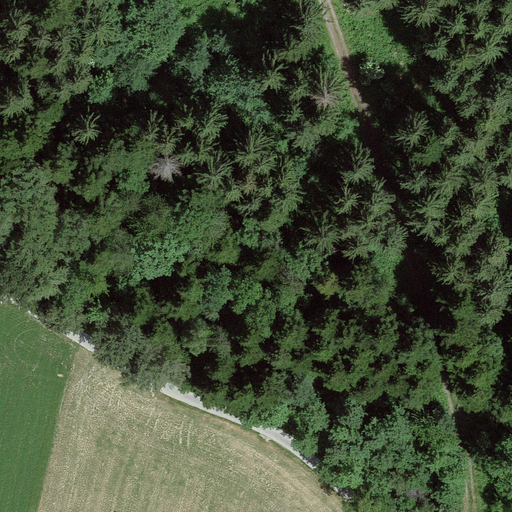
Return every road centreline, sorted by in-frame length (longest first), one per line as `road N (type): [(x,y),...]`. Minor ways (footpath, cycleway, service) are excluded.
road 1 (track): [(466,511),(454,288),(341,0)]
road 2 (unclassified): [(0,292),(160,388),(287,439),(369,511)]
